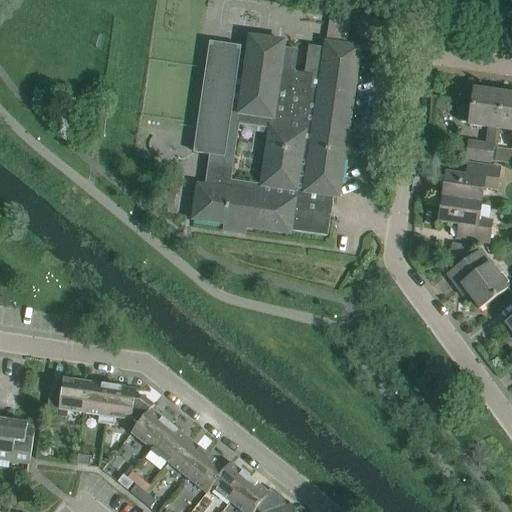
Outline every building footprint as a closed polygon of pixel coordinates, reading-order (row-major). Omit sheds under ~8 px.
[(239,55),(240,48),(210,44),(194,153),(209,155),(208,165),(204,187),(197,186),(192,220),(223,224),(222,230),(245,233),(246,228),(288,234),(289,231),(326,236),(332,196),(337,197),(359,47),(326,43),(325,48),(308,46),(305,73),(294,71),(297,51),(283,49),(284,42),(250,37),(247,56),(239,55)] [(474,91),(471,108),(463,107),(458,110),(457,119),(461,124),(487,128),(485,144),(468,142),(465,161),(491,164),(496,130),(501,95),(474,91)] [(511,96),(501,95),(496,130),(511,132),(511,144),(511,149),(511,148),(511,96)] [(91,137),(101,138),(102,139),(105,122),(93,120),(91,137)] [(446,174),(442,198),(481,204),(483,188),(496,190),(499,169),(473,165),(471,178),(446,174)] [(183,171),(173,169),(166,214),(176,215),(183,171)] [(481,204),(442,198),(439,223),(464,226),(463,239),(488,243),(492,222),(479,220),(481,204)] [(480,309),(508,288),(480,251),(452,272),(480,309)] [(83,414),(87,383),(63,380),(61,394),(49,392),(46,416),(66,419),(67,412),(83,414)] [(87,383),(83,414),(99,416),(97,424),(105,426),(111,387),(87,383)] [(111,387),(105,426),(114,427),(115,419),(131,421),(137,427),(138,427),(151,410),(151,411),(154,407),(142,398),(134,396),(135,390),(111,387)] [(138,427),(137,427),(131,434),(150,450),(169,425),(151,411),(151,410),(138,427)] [(0,441),(0,468),(8,469),(8,462),(11,463),(13,454),(22,456),(27,425),(6,422),(3,442),(0,441)] [(169,425),(150,450),(169,465),(188,440),(169,425)] [(188,440),(169,465),(187,480),(207,455),(188,440)] [(225,470),(207,455),(187,480),(207,495),(212,489),(211,488),(226,470),(225,470)] [(89,466),(90,458),(78,456),(76,465),(89,466)] [(230,464),(225,470),(226,470),(211,488),(212,489),(230,503),(249,479),(230,464)] [(132,473),(127,479),(133,484),(127,491),(133,484),(136,486),(130,493),(140,501),(145,494),(150,488),(132,473)] [(133,484),(127,479),(123,476),(117,483),(127,491),(133,484)] [(249,479),(230,503),(240,511),(254,511),(256,511),(257,511),(273,511),(286,507),(283,499),(271,490),(268,494),(249,479)] [(155,502),(145,494),(140,501),(150,509),(155,502)]
